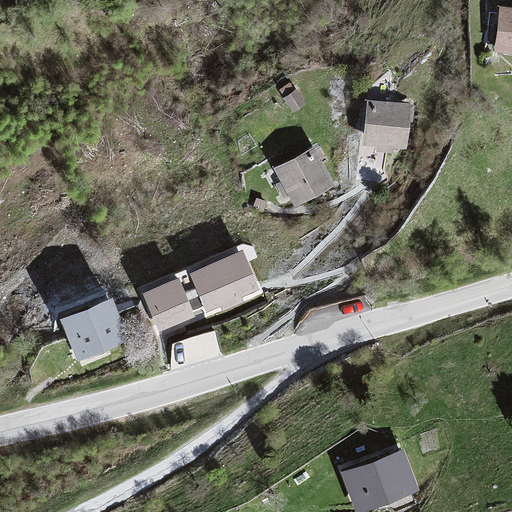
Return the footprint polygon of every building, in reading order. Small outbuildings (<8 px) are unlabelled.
[(511,8),(494,6),(490,52),(511,53),(511,8)] [(407,103),(362,99),(357,153),(385,155),(386,146),(403,147),(407,103)] [(299,151),(269,166),(289,206),(330,186),(315,156),(305,162),(299,151)] [(238,248),(183,272),(202,313),(256,289),(238,248)] [(138,284),(156,328),(194,312),(176,268),(138,284)] [(75,354),(126,337),(111,290),(59,307),(75,354)] [(217,326),(169,335),(175,363),(222,354),(217,326)] [(397,447),(336,470),(352,511),(413,489),(397,447)]
